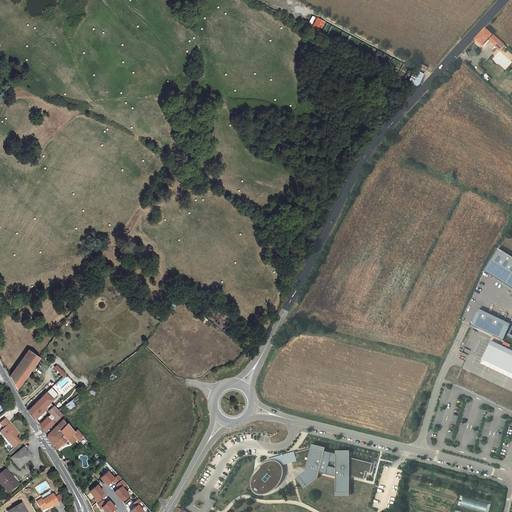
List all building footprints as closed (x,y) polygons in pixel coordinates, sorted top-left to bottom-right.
[(318,34),(325,22),(318,18),(311,30),(318,34)] [(495,45),(499,40),(486,28),(476,39),(482,45),(489,38),(492,41),(491,41),(495,45)] [(495,45),(494,45),(499,49),(504,44),(499,40),(495,45)] [(424,75),(416,71),(409,83),(417,87),(424,75)] [(487,271),(511,286),(511,257),(500,250),(487,271)] [(474,325),(505,340),(511,324),(482,310),(474,325)] [(511,351),(491,342),(482,360),(511,373),(511,351)] [(40,358),(30,351),(11,379),(17,390),(40,358)] [(57,364),(54,367),(64,376),(66,374),(57,364)] [(65,396),(77,385),(66,375),(55,386),(65,396)] [(51,387),(46,392),(53,399),(58,394),(51,387)] [(32,415),(35,419),(40,414),(39,413),(41,411),(45,407),(50,402),(53,399),(46,392),(28,410),(32,415)] [(76,397),(71,401),(74,405),(79,401),(76,397)] [(60,400),(55,404),(59,410),(64,405),(60,400)] [(74,405),(71,401),(65,405),(69,410),(74,406),(74,405)] [(51,414),(56,409),(53,406),(50,402),(45,407),(51,414)] [(62,415),(56,409),(51,414),(42,423),(41,423),(41,422),(40,422),(39,423),(38,424),(41,427),(44,431),(46,431),(53,424),(62,415)] [(5,419),(0,423),(4,428),(1,431),(1,433),(9,442),(18,434),(5,419)] [(67,423),(63,419),(56,426),(60,430),(67,423)] [(67,423),(60,430),(56,426),(50,432),(48,435),(48,437),(51,442),(56,450),(66,441),(67,442),(68,441),(71,444),(76,439),(78,441),(79,441),(83,445),(87,441),(83,436),(77,430),(74,432),(69,425),(70,425),(68,422),(67,423)] [(32,457),(24,448),(11,458),(19,468),(32,457)] [(312,448),(268,461),(269,463),(267,463),(265,464),(263,466),(261,467),(259,469),(257,472),(256,474),(254,477),(253,480),(253,484),(253,486),(254,489),(255,490),(256,491),(257,492),(258,493),(260,493),(261,493),(263,493),(266,493),(268,492),(270,491),(273,488),(275,487),(276,486),(280,480),(282,478),(282,475),(282,472),(282,469),(281,467),(281,466),(292,462),(294,470),(301,468),(306,469),(306,470),(296,477),(305,489),(318,478),(320,472),(336,476),(336,496),(350,496),(350,476),(352,476),(369,481),(373,463),(350,457),(350,454),(336,454),(325,451),(312,448)] [(5,470),(0,474),(0,481),(9,492),(18,485),(5,470)] [(108,471),(101,478),(107,485),(113,479),(115,482),(121,478),(118,475),(114,478),(108,471)] [(126,484),(122,480),(116,485),(119,488),(114,492),(122,500),(129,494),(123,487),(126,484)] [(0,484),(7,493),(9,492),(0,481),(0,484)] [(97,485),(89,492),(95,498),(94,499),(97,502),(103,497),(101,494),(103,492),(97,485)] [(42,499),(36,502),(42,511),(47,508),(51,505),(52,506),(58,503),(54,497),(52,494),(47,498),(43,500),(42,499)] [(141,501),(138,498),(133,502),(136,505),(130,511),(131,511),(142,511),(144,511),(138,504),(141,501)] [(103,501),(98,505),(101,509),(102,508),(105,511),(110,511),(115,508),(112,504),(109,501),(106,504),(103,501)]
